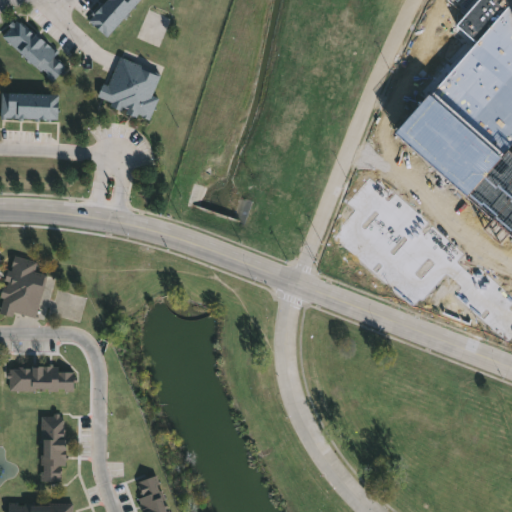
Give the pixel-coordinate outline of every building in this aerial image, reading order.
[(144,0),(116,31),(115,30),(109,36),(91,20),(95,15),(93,14),(97,9),(98,10),(107,0),(144,0)] [(486,23),(453,8),(448,19),(441,17),(437,26),(443,28),(437,41),(470,57),(486,23)] [(15,19),(21,25),(23,23),(29,29),(30,28),(38,35),(37,36),(52,49),(53,48),(57,51),(53,56),(63,64),(62,65),(64,67),(62,69),(64,71),(60,74),(58,73),(51,81),(0,36),(8,27),(6,25),(10,20),(12,22),(15,19)] [(158,74),(149,94),(157,97),(148,119),(136,114),(134,117),(124,112),(125,108),(122,106),(120,110),(109,106),(111,101),(96,95),(101,83),(107,86),(120,57),(158,74)] [(476,77),(463,68),(439,106),(452,114),(476,77)] [(61,94),(59,119),(54,119),(53,121),(2,118),(3,91),(61,94)] [(32,271),(45,274),(33,317),(11,311),(9,317),(0,314),(0,301),(1,298),(0,297),(0,289),(1,285),(5,286),(6,281),(2,280),(5,270),(9,271),(13,255),(35,262),(32,271)] [(51,364),(51,367),(57,367),(57,371),(72,372),(72,377),(75,377),(75,382),(71,382),(71,391),(8,390),(8,378),(5,378),(5,372),(8,372),(8,369),(15,369),(15,367),(21,367),(21,369),(29,369),(29,366),(45,366),(46,364),(51,364)] [(57,414),(57,416),(62,417),(61,424),(63,425),(63,433),(64,433),(64,440),(62,439),(61,450),(63,450),(63,455),(66,455),(65,460),(64,460),(63,465),(57,465),(57,468),(59,468),(59,473),(57,473),(57,475),(59,475),(58,481),(53,481),(52,484),(48,484),(48,482),(39,481),(39,472),(41,472),(41,465),(39,465),(40,441),(39,441),(39,416),(52,416),(52,413),(57,414)] [(154,485),(156,491),(160,490),(163,500),(159,501),(160,504),(164,503),(166,508),(162,509),(162,511),(165,511),(167,511),(139,511),(137,504),(138,504),(137,499),(140,498),(135,482),(154,475),(157,484),(154,485)] [(6,511),(6,502),(71,504),(71,511),(6,511)]
